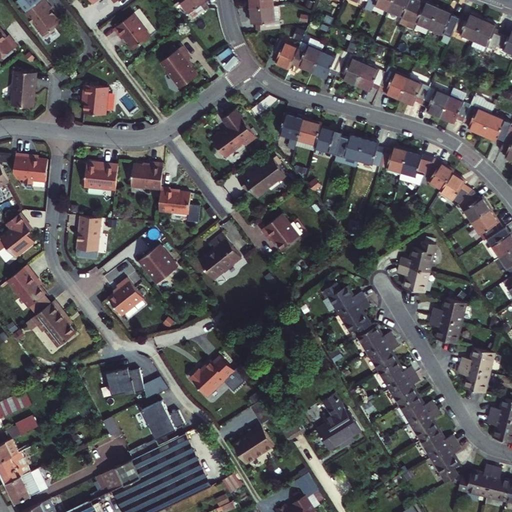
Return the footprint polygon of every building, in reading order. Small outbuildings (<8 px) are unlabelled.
[(19,0),(29,12),(29,16),(32,20),(36,21),(47,35),(56,28),(55,27),(61,23),(51,11),(53,9),(45,0),(19,0)] [(181,0),(194,16),(208,6),(203,0),(181,0)] [(251,0),(252,10),(275,7),(274,0),(251,0)] [(366,0),(366,2),(387,10),(390,0),(366,0)] [(410,0),(390,0),(387,10),(403,17),(400,24),(406,27),(416,3),(410,1),(410,0)] [(423,6),(416,3),(406,27),(413,30),(416,23),(428,28),(437,8),(424,3),(423,6)] [(258,32),(284,30),(283,6),(275,7),(252,10),(253,26),(258,25),(258,32)] [(451,14),(437,8),(428,28),(442,34),(439,41),(446,44),(451,31),(456,20),(449,18),(451,14)] [(123,37),(131,48),(150,34),(133,12),(117,24),(125,35),(123,37)] [(458,14),(456,20),(451,31),(473,40),(482,19),(465,13),(464,16),(458,14)] [(496,26),(482,19),(473,40),(493,49),(495,45),(501,31),(495,29),(496,26)] [(0,57),(16,44),(13,40),(9,42),(4,35),(6,34),(0,25),(0,57)] [(502,28),(501,31),(495,45),(511,52),(511,28),(510,32),(502,28)] [(292,63),(297,49),(276,41),(269,58),(276,60),(275,64),(289,70),(292,63)] [(313,72),(322,51),(300,42),(297,49),(292,63),(313,72)] [(167,79),(175,90),(198,73),(178,47),(161,60),(172,75),(167,79)] [(336,74),(343,58),(336,55),(336,57),(322,51),(313,72),(327,77),(330,71),(336,74)] [(357,82),(366,62),(351,56),(349,60),(343,58),(336,74),(357,82)] [(381,89),(388,71),(366,62),(357,82),(373,89),(374,87),(381,89)] [(11,105),(35,107),(39,70),(15,68),(11,105)] [(400,97),(408,77),(396,71),(395,74),(388,71),(381,89),(400,97)] [(421,103),(428,85),(408,77),(400,97),(413,103),(414,101),(421,103)] [(86,113),(105,115),(108,86),(84,84),(82,102),(87,103),(86,113)] [(441,114),(449,93),(428,85),(421,103),(428,106),(427,108),(441,114)] [(463,120),(470,102),(449,93),(441,114),(455,120),(456,118),(463,120)] [(483,132),(492,111),(470,102),(463,120),(470,123),(469,126),(483,132)] [(225,126),(212,137),(227,156),(236,149),(243,149),(257,137),(236,110),(227,118),(233,125),(228,130),(225,126)] [(296,138),(302,115),(295,113),(294,115),(280,111),(274,132),(296,138)] [(504,138),(507,132),(511,120),(492,111),(483,132),(496,137),(497,135),(504,138)] [(296,138),(317,144),(321,125),(322,124),(308,119),(309,117),(302,115),(296,138)] [(337,154),(342,135),(335,133),(337,130),(321,125),(317,144),(316,148),(337,154)] [(506,156),(511,158),(511,133),(507,132),(504,138),(499,150),(507,153),(506,156)] [(359,160),(366,138),(350,134),(349,137),(342,135),(337,154),(336,161),(358,167),(359,160)] [(383,166),(388,148),(381,146),(382,143),(366,138),(359,160),(383,166)] [(405,173),(412,151),(395,146),(394,150),(388,148),(383,166),(405,173)] [(412,151),(405,173),(417,176),(418,173),(425,174),(428,168),(436,158),(412,151)] [(240,181),(254,199),(269,187),(271,189),(288,176),(272,156),(266,161),(268,164),(251,177),(249,174),(240,181)] [(36,159),(13,157),(12,169),(20,183),(25,184),(25,187),(34,188),(34,184),(42,185),(45,162),(36,161),(36,159)] [(442,188),(453,172),(455,170),(436,158),(428,168),(425,174),(433,179),(432,181),(442,188)] [(84,185),(117,188),(119,161),(105,160),(104,164),(86,163),(84,185)] [(0,187),(0,185),(10,180),(0,161),(0,196),(4,195),(0,187)] [(135,190),(162,193),(162,192),(162,185),(164,167),(153,166),(153,168),(137,167),(135,190)] [(460,202),(474,190),(469,186),(470,183),(453,172),(442,188),(440,191),(460,202)] [(171,186),(162,185),(162,192),(162,193),(160,209),(190,212),(189,219),(200,220),(201,203),(191,202),(192,191),(171,189),(171,186)] [(472,221),(492,208),(482,195),(479,197),(474,190),(460,202),(472,221)] [(487,236),(503,226),(492,208),(472,221),(480,233),(483,230),(487,236)] [(0,235),(0,236),(12,254),(33,238),(26,229),(31,225),(20,210),(5,221),(10,228),(0,235)] [(263,228),(271,238),(275,234),(286,249),(302,237),(283,212),(263,228)] [(76,254),(97,257),(101,216),(80,214),(76,254)] [(500,256),(511,247),(511,232),(511,231),(508,233),(503,226),(487,236),(500,256)] [(214,276),(221,270),(222,272),(233,264),(232,262),(242,254),(222,230),(209,241),(213,245),(199,257),(214,276)] [(137,258),(155,282),(177,264),(159,241),(137,258)] [(405,258),(403,265),(432,272),(437,252),(416,247),(414,260),(405,258)] [(511,275),(511,247),(500,256),(511,275)] [(6,279),(26,305),(44,292),(31,275),(33,273),(26,264),(6,279)] [(427,292),(432,272),(403,265),(402,273),(410,275),(407,287),(427,292)] [(511,275),(503,281),(511,295),(511,275)] [(109,297),(124,316),(144,299),(128,279),(120,286),(121,288),(109,297)] [(337,284),(327,290),(342,314),(369,299),(364,291),(356,296),(350,286),(342,291),(337,284)] [(435,307),(433,314),(462,321),(467,302),(446,297),(443,309),(435,307)] [(373,306),(369,299),(342,314),(352,332),(359,328),(363,335),(375,327),(365,310),(373,306)] [(44,329),(57,346),(74,332),(61,316),(63,314),(52,300),(31,317),(42,331),(44,329)] [(457,343),(462,321),(433,314),(431,322),(440,324),(437,338),(457,343)] [(375,327),(363,335),(362,335),(373,352),(398,336),(395,331),(394,330),(387,335),(380,324),(375,327)] [(398,336),(373,352),(383,369),(402,358),(395,347),(402,342),(398,336)] [(464,357),(462,365),(491,372),(496,352),(474,347),(472,359),(464,357)] [(204,369),(195,377),(212,396),(227,383),(229,382),(238,393),(253,379),(245,367),(240,372),(228,357),(220,364),(218,361),(210,368),(211,369),(207,372),(204,369)] [(402,358),(383,369),(393,386),(420,370),(415,363),(411,366),(410,364),(407,363),(405,364),(402,358)] [(124,366),(109,368),(111,381),(114,381),(116,390),(129,388),(130,391),(148,387),(148,383),(144,365),(133,368),(124,369),(124,366)] [(486,392),(491,372),(462,365),(460,372),(468,373),(465,387),(486,392)] [(420,370),(393,386),(404,403),(423,392),(416,381),(423,376),(420,370)] [(164,373),(148,383),(148,387),(150,396),(172,386),(164,373)] [(0,402),(0,432),(0,433),(0,432),(0,413),(1,417),(34,401),(28,389),(0,402)] [(361,427),(349,405),(347,407),(336,389),(323,396),(330,406),(332,409),(324,414),(327,419),(317,425),(330,446),(339,440),(341,443),(354,435),(352,432),(361,427)] [(264,398),(260,392),(252,396),(256,403),(264,398)] [(429,402),(423,392),(404,403),(415,420),(441,404),(437,397),(429,402)] [(492,406),(491,414),(511,419),(511,398),(504,396),(501,408),(492,406)] [(165,397),(145,407),(159,436),(188,422),(181,407),(172,412),(165,397)] [(441,404),(415,420),(425,437),(444,426),(437,415),(444,410),(441,404)] [(288,435),(305,424),(297,410),(279,420),(287,433),(288,435)] [(116,413),(107,417),(112,425),(120,421),(116,413)] [(511,438),(511,419),(491,414),(489,421),(498,424),(495,435),(511,438)] [(15,436),(39,424),(35,415),(22,421),(23,422),(7,430),(11,438),(15,436)] [(250,429),(252,432),(234,443),(248,464),(277,446),(261,421),(250,429)] [(444,426),(425,437),(436,454),(462,438),(457,430),(449,435),(444,426)] [(151,511),(213,483),(187,430),(161,442),(136,455),(104,471),(113,488),(115,486),(118,492),(122,500),(127,511),(151,511)] [(0,460),(22,449),(15,436),(11,438),(0,443),(0,460)] [(136,455),(161,442),(159,436),(149,441),(149,440),(133,448),(136,455)] [(462,438),(436,454),(450,477),(462,470),(458,465),(465,461),(457,449),(465,444),(462,438)] [(0,460),(0,466),(8,482),(32,470),(24,454),(35,449),(33,444),(22,449),(0,460)] [(472,474),(465,473),(462,488),(488,494),(495,465),(488,463),(486,471),(473,468),(472,474)] [(503,466),(495,465),(488,494),(508,499),(511,478),(511,476),(501,474),(503,466)] [(50,485),(43,472),(35,476),(32,470),(8,482),(18,501),(50,485)] [(113,488),(104,471),(97,474),(105,491),(113,488)] [(237,471),(224,477),(245,511),(261,511),(263,511),(237,471)] [(319,511),(308,494),(294,503),(295,504),(290,508),(287,504),(277,510),(278,511),(319,511)] [(224,495),(219,496),(222,510),(237,507),(235,499),(226,501),(224,495)] [(98,511),(91,498),(62,511),(98,511)] [(50,511),(44,500),(21,511),(50,511)]
